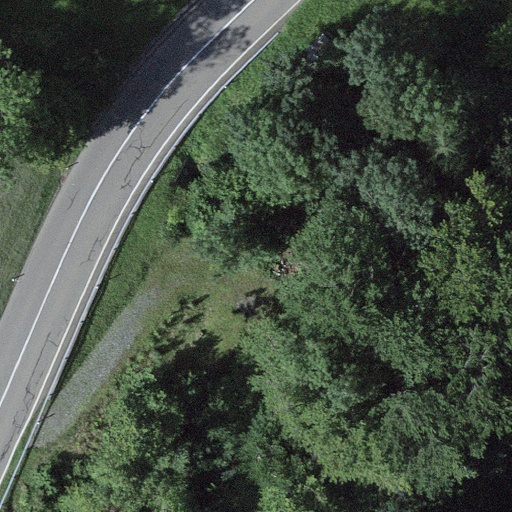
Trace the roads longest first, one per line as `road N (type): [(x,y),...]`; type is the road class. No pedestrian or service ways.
road 1 (secondary): [(255,0),(119,149),(0,407)]
road 2 (track): [(0,449),(42,429),(174,274),(233,281)]
